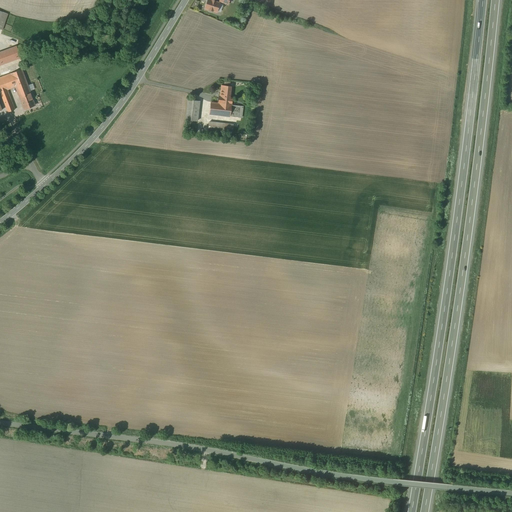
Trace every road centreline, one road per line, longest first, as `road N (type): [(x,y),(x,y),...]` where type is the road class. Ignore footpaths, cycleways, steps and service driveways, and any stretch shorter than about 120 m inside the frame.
road 1 (motorway): [(480,0),(409,511)]
road 2 (motorway): [(426,511),(496,0)]
road 3 (unclassified): [(0,425),(384,479)]
road 4 (tertiary): [(0,223),(95,135),(185,0)]
road 5 (residential): [(384,479),(511,491)]
